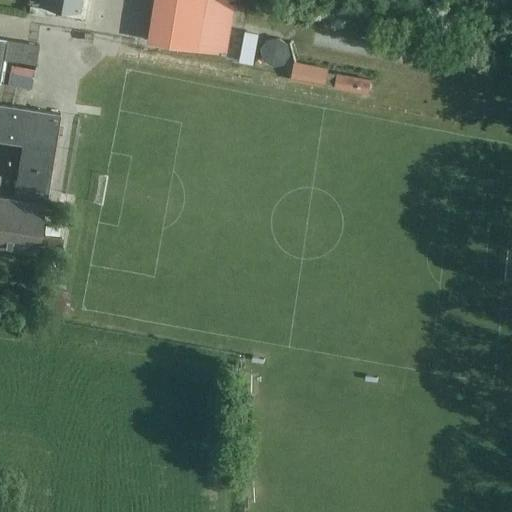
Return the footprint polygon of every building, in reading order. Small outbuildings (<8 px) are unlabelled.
[(227,52),(236,0),(155,0),(149,39),(227,52)] [(284,64),(295,43),(273,32),(262,52),(284,64)] [(0,33),(0,79),(30,84),(37,39),(0,33)] [(329,66),(295,59),(292,78),(325,84),(329,66)] [(372,78),(338,71),(335,86),(369,93),(372,78)] [(65,116),(0,104),(0,140),(28,145),(19,195),(49,200),(65,116)] [(0,192),(0,245),(39,252),(49,200),(19,195),(0,192)]
